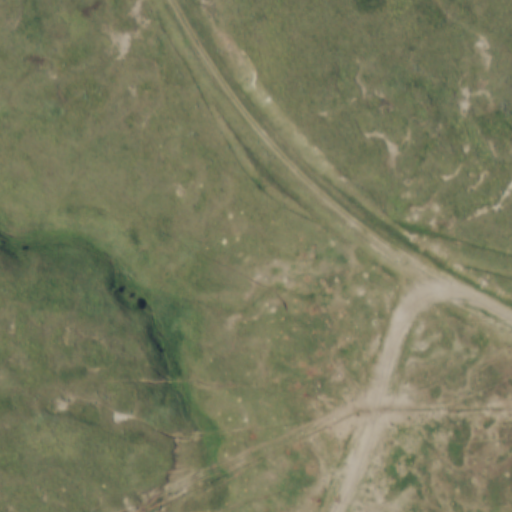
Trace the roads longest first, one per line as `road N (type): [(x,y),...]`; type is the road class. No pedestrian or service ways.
road 1 (track): [(511,321),(388,248),(295,169),(235,96),(175,0)]
road 2 (track): [(376,413),(350,412),(139,511)]
road 3 (track): [(338,511),(428,273)]
